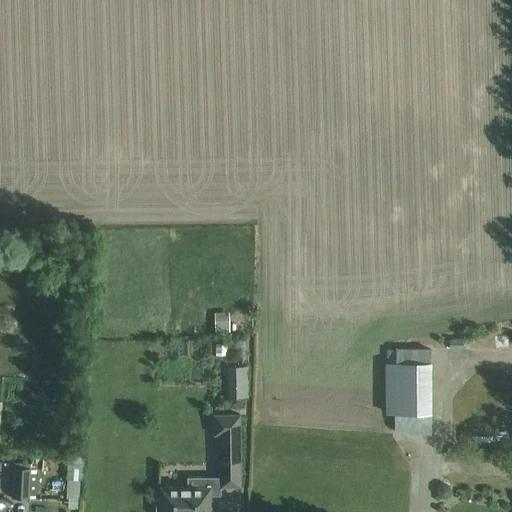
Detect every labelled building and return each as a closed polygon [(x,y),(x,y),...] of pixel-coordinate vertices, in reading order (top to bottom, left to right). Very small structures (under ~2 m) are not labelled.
[(218,312),(217,330),(229,330),(230,313),(218,312)] [(385,364),(385,413),(395,413),(395,431),(406,431),(406,434),(431,434),(430,348),(395,348),(396,364),(385,364)] [(231,366),(231,398),(248,398),(248,365),(231,366)] [(187,477),(187,487),(161,487),(161,498),(156,498),(155,511),(210,511),(211,495),(221,495),(221,487),(241,486),(240,414),(214,415),(214,435),(220,435),(220,477),(187,477)] [(43,479),(42,498),(83,500),(85,456),(70,455),(69,480),(43,479)] [(13,496),(28,497),(30,469),(14,468),(13,496)]
